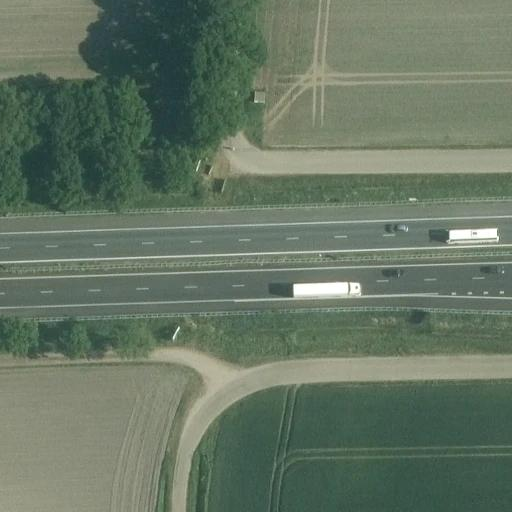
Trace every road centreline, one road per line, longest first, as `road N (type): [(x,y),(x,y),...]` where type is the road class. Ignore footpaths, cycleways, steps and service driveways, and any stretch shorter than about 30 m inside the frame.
road 1 (motorway): [(511,232),(0,249)]
road 2 (motorway): [(0,293),(511,277)]
road 3 (unclassified): [(511,368),(248,378),(205,414),(182,484),(182,511)]
road 4 (unclassified): [(492,168),(256,169),(237,160),(229,120),(236,0)]
